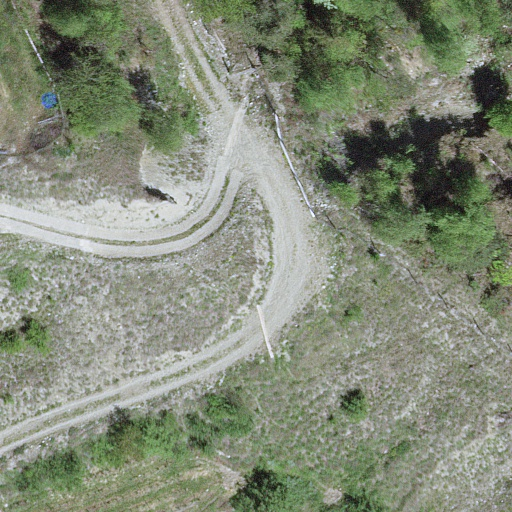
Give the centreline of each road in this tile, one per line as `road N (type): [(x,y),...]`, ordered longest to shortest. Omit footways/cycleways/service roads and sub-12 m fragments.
road 1 (track): [(0,218),(121,241),(176,237),(199,223),(245,149),(262,158),(286,222),(285,269),(259,326),(211,357),(0,440)]
road 2 (track): [(166,0),(245,149)]
